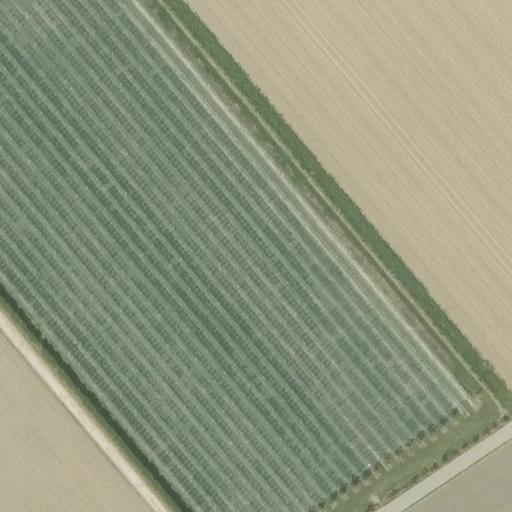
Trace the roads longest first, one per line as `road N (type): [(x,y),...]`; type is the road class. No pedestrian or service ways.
road 1 (track): [(163,511),(0,317)]
road 2 (track): [(511,427),(384,511)]
